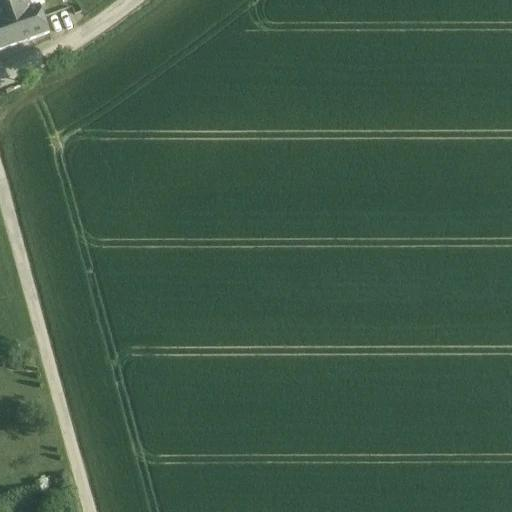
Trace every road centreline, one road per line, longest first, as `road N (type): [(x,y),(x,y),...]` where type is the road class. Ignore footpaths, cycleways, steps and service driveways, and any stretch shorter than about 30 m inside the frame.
road 1 (residential): [(0,196),(86,511)]
road 2 (residential): [(135,0),(0,84)]
